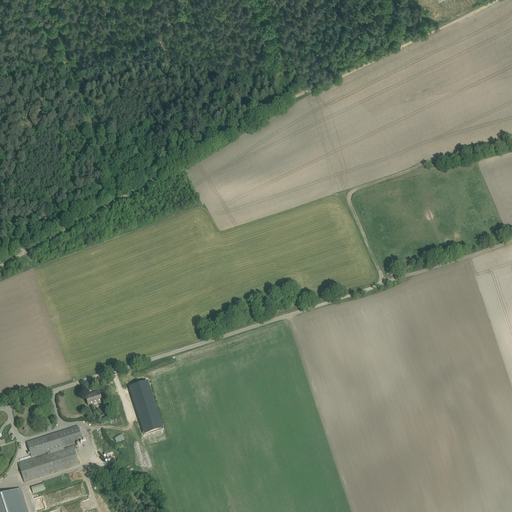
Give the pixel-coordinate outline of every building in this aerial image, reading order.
[(163,430),(147,381),(128,388),(144,436),(163,430)] [(85,398),(88,406),(101,402),(102,403),(106,402),(104,396),(100,397),(98,392),(92,394),(93,395),(85,398)] [(31,457),(47,452),(48,455),(18,464),(24,483),(79,465),(73,447),(64,449),(63,447),(83,441),(78,427),(27,443),(31,457)] [(44,484),(32,487),(33,493),(45,491),(44,484)] [(0,511),(28,511),(21,489),(0,495),(0,511)]
